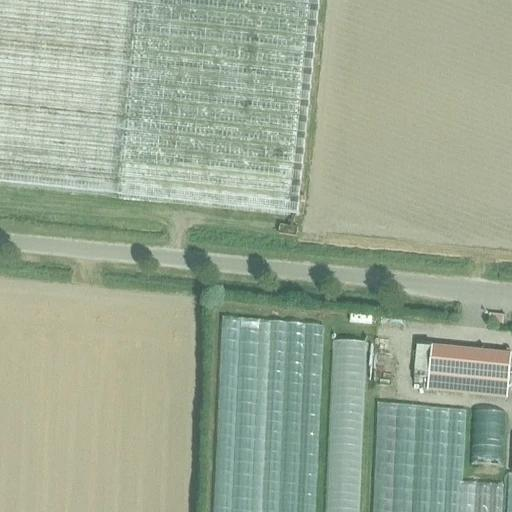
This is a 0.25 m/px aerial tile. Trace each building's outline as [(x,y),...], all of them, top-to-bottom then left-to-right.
[(0,0),(0,186),(297,218),(319,0),(0,0)] [(490,319),(490,323),(490,328),(503,329),(503,324),(503,320),(490,319)] [(410,342),(408,370),(425,371),(427,343),(410,342)] [(430,350),(428,378),(426,393),(506,401),(510,357),(430,350)] [(368,354),(369,368),(383,368),(382,353),(368,354)]
